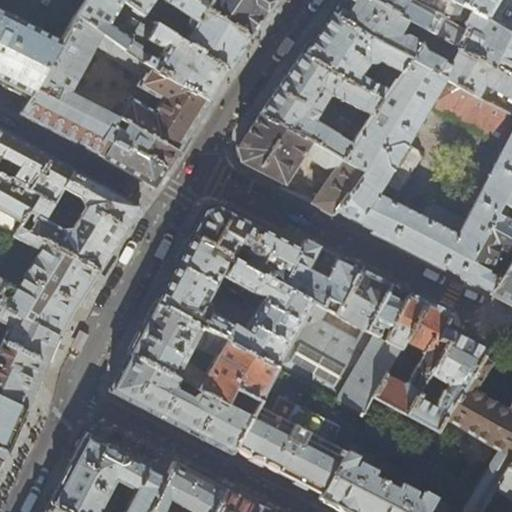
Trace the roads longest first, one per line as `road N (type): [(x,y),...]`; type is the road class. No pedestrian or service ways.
road 1 (residential): [(194,166),(511,326)]
road 2 (residential): [(303,511),(72,397)]
road 3 (residential): [(72,397),(169,211)]
road 4 (residential): [(306,0),(194,166)]
road 5 (residential): [(169,211),(0,117)]
road 6 (residential): [(9,511),(72,397)]
